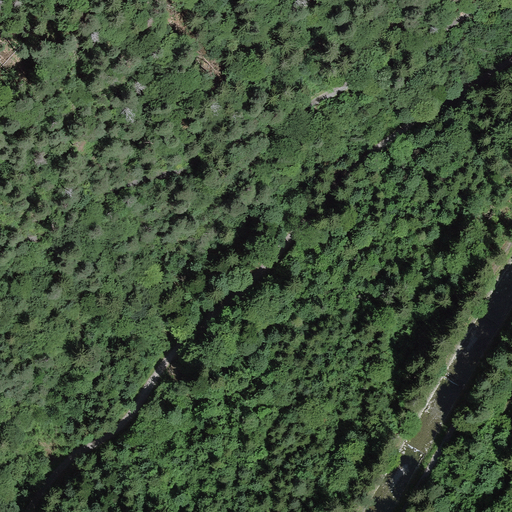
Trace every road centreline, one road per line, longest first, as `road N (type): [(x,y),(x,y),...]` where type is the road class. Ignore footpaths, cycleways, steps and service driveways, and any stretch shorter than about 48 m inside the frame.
road 1 (track): [(29,511),(55,473),(119,426),(189,335),(280,250),(343,175),(511,58)]
road 2 (track): [(497,0),(177,171),(109,193),(38,238),(0,243)]
road 3 (track): [(402,511),(511,326)]
